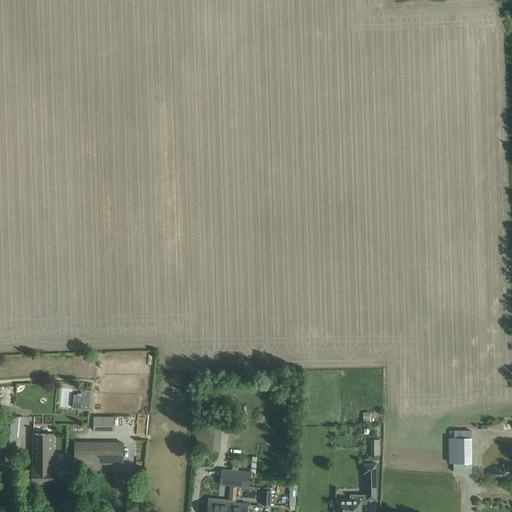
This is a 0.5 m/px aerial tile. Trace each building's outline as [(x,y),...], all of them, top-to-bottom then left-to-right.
[(13,397),(13,387),(2,386),(1,396),(13,397)] [(91,390),(82,390),(80,409),(89,410),(91,390)] [(2,415),(0,437),(0,448),(4,449),(4,450),(6,450),(5,465),(18,465),(17,451),(18,438),(17,438),(19,416),(2,415)] [(116,430),(116,416),(95,415),(95,430),(116,430)] [(198,424),(195,448),(199,449),(204,449),(220,451),(222,426),(198,424)] [(448,438),(449,463),(453,463),(453,472),(459,471),(459,473),(472,473),(471,430),(454,430),(454,438),(448,438)] [(34,433),(34,461),(53,461),(54,433),(51,433),(44,433),(34,433)] [(372,439),(372,455),(380,455),(380,439),(372,439)] [(75,461),(75,463),(123,463),(123,443),(75,443),(75,454),(66,454),(66,461),(75,461)] [(33,468),(32,468),(32,484),(54,484),(54,482),(57,482),(59,480),(59,468),(53,468),(53,461),(34,461),(33,468)] [(350,494),(350,499),(336,500),(336,505),(334,505),(333,511),(361,511),(361,504),(366,504),(366,499),(376,499),(376,463),(363,463),(363,473),(366,473),(366,494),(350,494)] [(229,493),(229,499),(236,500),(236,493),(237,486),(250,487),(251,472),(238,470),(232,470),(231,470),(229,485),(230,485),(229,493)] [(278,496),(277,505),(297,506),(298,484),(291,484),(290,496),(278,496)] [(262,504),(270,505),(271,491),(263,490),(262,504)] [(207,503),(206,511),(226,511),(227,510),(234,511),(235,503),(235,500),(236,500),(229,499),(228,505),(207,503)] [(227,510),(226,511),(247,511),(248,504),(235,503),(234,511),(227,510)]
